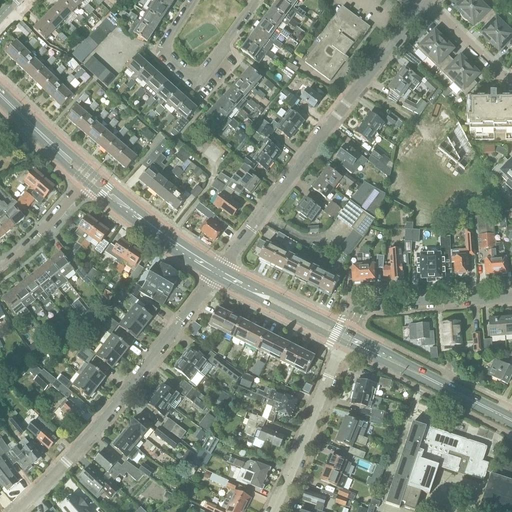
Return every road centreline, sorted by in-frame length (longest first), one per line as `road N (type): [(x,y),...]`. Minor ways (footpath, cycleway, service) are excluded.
road 1 (residential): [(222,267),(423,4)]
road 2 (residential): [(19,511),(119,401),(213,278)]
road 3 (primary): [(222,267),(108,188),(0,89)]
road 4 (residential): [(190,0),(156,53),(196,84),(254,0)]
road 5 (primary): [(342,343),(511,427)]
road 6 (primary): [(511,416),(348,332)]
road 7 (residential): [(272,511),(340,348)]
road 8 (residential): [(352,325),(361,309),(511,297)]
road 9 (primary): [(94,190),(213,278)]
road 10 (primary): [(213,278),(342,343)]
road 11 (primary): [(348,332),(222,267)]
road 12 (primary): [(0,101),(94,190)]
road 13 (residential): [(0,268),(68,200),(94,190)]
